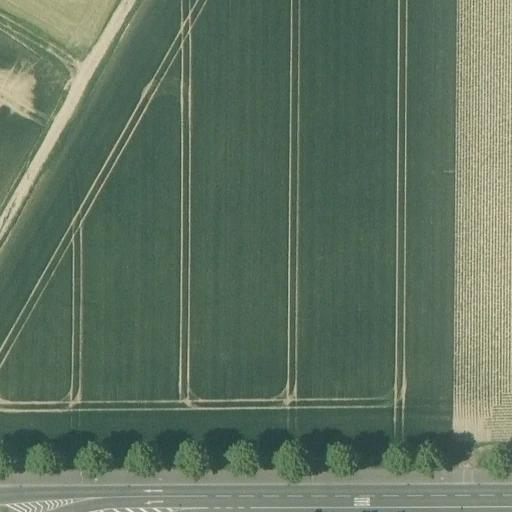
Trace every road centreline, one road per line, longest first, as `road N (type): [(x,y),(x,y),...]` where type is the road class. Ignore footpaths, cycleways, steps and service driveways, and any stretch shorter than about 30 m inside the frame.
road 1 (secondary): [(208,507),(511,509)]
road 2 (track): [(0,27),(84,78),(0,225)]
